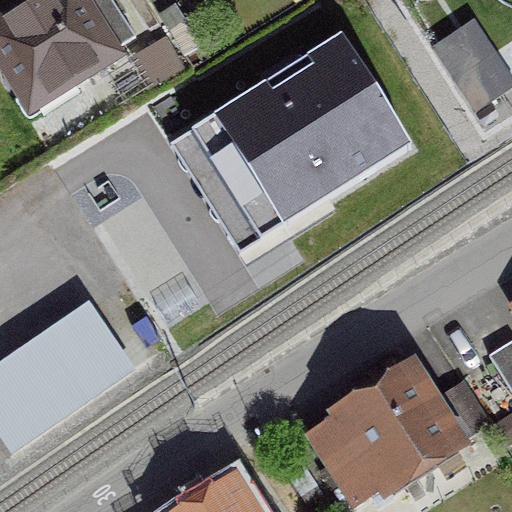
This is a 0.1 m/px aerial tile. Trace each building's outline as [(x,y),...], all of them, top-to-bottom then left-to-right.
[(59,0),(33,0),(0,20),(0,90),(15,114),(98,63),(59,0)] [(266,87),(214,119),(284,229),(411,149),(342,39),(308,60),(325,87),(283,113),(266,87)] [(162,49),(132,65),(150,96),(179,79),(162,49)] [(475,113),(499,97),(484,74),(469,71),(454,81),(475,113)] [(0,434),(12,452),(131,370),(92,312),(0,374),(0,434)] [(511,338),(464,369),(496,419),(511,408),(511,338)] [(311,436),(356,508),(458,447),(412,373),(311,436)] [(439,399),(466,442),(490,426),(462,384),(439,399)] [(248,511),(233,488),(195,511),(248,511)]
